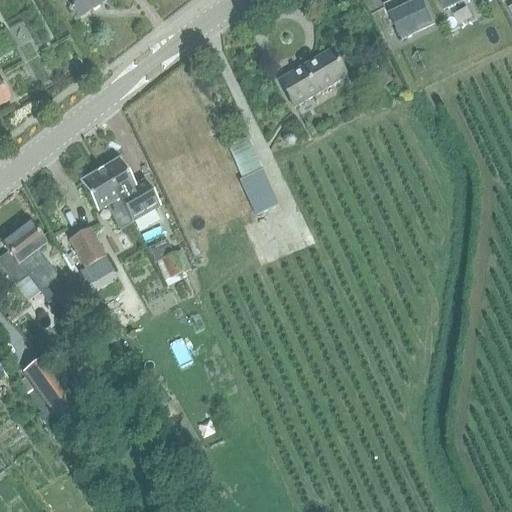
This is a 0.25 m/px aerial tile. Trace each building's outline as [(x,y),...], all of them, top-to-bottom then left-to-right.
[(64,0),(77,18),(103,0),(64,0)] [(421,0),(400,0),(385,7),(401,42),(417,34),(410,19),(427,11),(421,0)] [(438,0),(445,12),(470,0),(438,0)] [(330,52),(278,83),(294,109),(346,79),(330,52)] [(383,70),(375,74),(382,88),(390,83),(383,70)] [(0,107),(10,102),(0,83),(0,107)] [(288,134),(285,137),(285,142),(288,145),(293,145),(297,142),(296,137),(293,133),(288,134)] [(118,162),(102,172),(131,225),(132,225),(159,209),(143,183),(133,189),(118,162)] [(131,225),(102,172),(81,184),(97,213),(107,207),(121,230),(131,225)] [(262,172),(239,182),(256,218),(278,208),(262,172)] [(155,213),(137,225),(143,235),(162,224),(155,213)] [(0,245),(7,255),(0,260),(0,265),(16,286),(29,303),(39,295),(47,306),(67,290),(60,281),(57,277),(37,251),(45,245),(29,224),(0,245)] [(89,231),(69,242),(85,272),(106,258),(89,231)] [(171,281),(185,274),(176,255),(162,261),(171,281)] [(106,258),(85,272),(84,270),(79,273),(87,288),(114,273),(106,258)] [(43,360),(23,375),(58,423),(78,409),(43,360)] [(153,389),(141,396),(150,411),(162,404),(153,389)]
